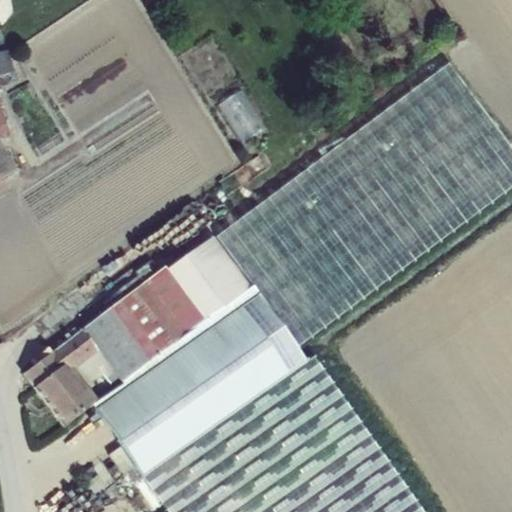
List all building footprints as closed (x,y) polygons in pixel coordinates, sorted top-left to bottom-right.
[(0,0),(0,123),(10,122),(22,119),(9,62),(27,58),(23,40),(0,42),(0,0)] [(511,187),(511,130),(458,56),(223,230),(305,339),(511,187)] [(246,140),(269,126),(246,88),(223,102),(246,140)] [(0,127),(0,145),(11,163),(29,152),(10,122),(0,127)] [(0,173),(12,166),(11,163),(0,145),(0,173)] [(218,227),(155,273),(194,325),(119,381),(103,392),(107,397),(100,402),(144,462),(308,346),(305,339),(223,230),(218,227)] [(119,381),(194,325),(155,273),(30,366),(68,419),(97,397),(103,392),(92,376),(107,364),(119,381)] [(23,319),(6,330),(11,338),(28,325),(23,319)] [(28,325),(11,338),(19,348),(35,335),(28,325)] [(433,511),(321,349),(314,353),(308,346),(144,462),(174,503),(161,511),(433,511)] [(103,392),(97,397),(100,402),(107,397),(103,392)]
